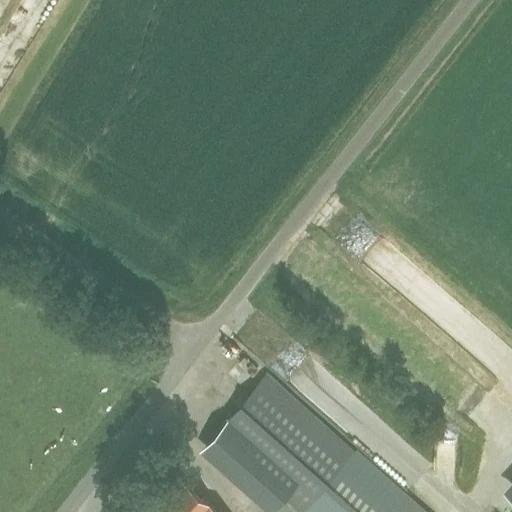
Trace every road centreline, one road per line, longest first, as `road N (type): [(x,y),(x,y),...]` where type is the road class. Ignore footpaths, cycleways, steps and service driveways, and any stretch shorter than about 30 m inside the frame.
road 1 (unclassified): [(192,348),(471,0)]
road 2 (unclassified): [(192,348),(0,221)]
road 3 (unclassified): [(64,511),(192,348)]
